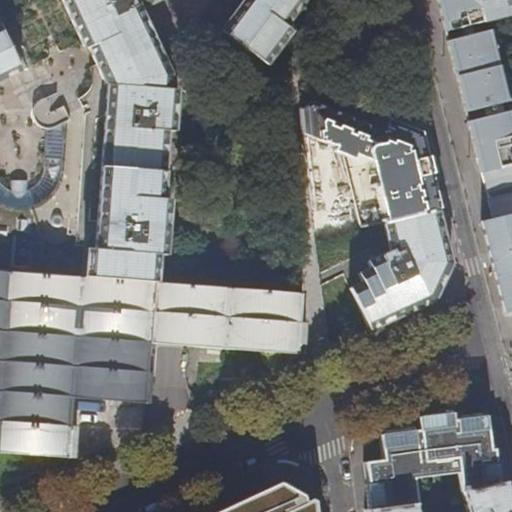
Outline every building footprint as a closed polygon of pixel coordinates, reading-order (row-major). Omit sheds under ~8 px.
[(0,0),(0,78),(20,69),(9,46),(0,28),(0,0),(59,0),(85,50),(88,48),(93,59),(105,84),(107,84),(95,249),(94,249),(92,278),(156,282),(158,255),(165,255),(169,199),(162,199),(167,131),(174,131),(178,89),(170,89),(171,74),(150,33),(139,10),(158,0),(242,0),(219,31),(264,66),(291,32),(284,27),(304,0),(0,0)] [(435,0),(446,39),(489,28),(487,21),(481,21),(446,30),(439,5),(437,0),(435,0)] [(481,21),(475,0),(437,0),(439,5),(446,30),(481,21)] [(511,0),(475,0),(481,21),(487,21),(511,14),(511,0)] [(508,99),(489,28),(446,39),(451,59),(455,73),(462,102),(464,110),(508,99)] [(25,66),(14,44),(9,46),(20,69),(25,66)] [(64,119),(52,93),(34,101),(31,106),(30,109),(30,112),(31,118),(35,123),(38,125),(44,127),(45,127),(49,127),(59,122),(64,119)] [(380,119),(320,94),(310,100),(375,128),(380,119)] [(466,120),(510,109),(508,99),(464,110),(466,120)] [(375,128),(310,100),(299,107),(309,187),(315,236),(361,227),(358,217),(344,157),(351,160),(353,168),(369,164),(374,184),(370,185),(371,189),(375,188),(381,211),(384,222),(437,212),(422,151),(418,135),(388,122),(383,131),(375,128)] [(511,108),(510,109),(466,120),(476,161),(479,173),(511,165),(511,108)] [(44,200),(47,197),(50,194),(54,186),(58,175),(59,122),(49,127),(45,127),(44,127),(43,177),(39,183),(36,186),(33,188),(27,190),(27,181),(9,181),(9,191),(7,190),(0,186),(0,204),(5,206),(15,209),(26,208),(37,204),(44,200)] [(381,211),(375,188),(371,189),(370,185),(374,184),(369,164),(353,168),(351,160),(344,157),(358,217),(381,211)] [(511,184),(511,165),(479,173),(484,192),(511,184)] [(511,194),(486,201),(491,221),(511,215),(511,194)] [(443,235),(437,212),(384,222),(389,252),(366,263),(369,269),(357,274),(361,283),(348,289),(368,331),(420,307),(434,300),(450,264),(443,235)] [(511,215),(491,221),(482,223),(494,272),(504,312),(511,310),(511,215)] [(165,283),(156,282),(92,278),(0,270),(0,453),(74,458),(77,426),(70,426),(72,398),(149,404),(151,373),(147,373),(150,343),(186,346),(199,347),(298,355),(300,324),(303,294),(301,294),(165,283)] [(196,380),(199,347),(186,346),(184,379),(196,380)] [(448,497),(497,484),(492,449),(488,449),(485,416),(451,419),(451,412),(434,415),(417,418),(418,431),(379,436),(382,461),(364,463),(365,476),(369,510),(416,504),(417,504),(414,478),(446,475),(448,497)] [(511,511),(511,505),(506,482),(497,484),(448,497),(439,499),(439,506),(462,499),(465,511),(511,511)] [(305,511),(305,500),(284,501),(284,503),(281,503),(274,484),(260,490),(261,494),(221,511),(305,511)] [(421,510),(439,506),(439,499),(420,504),(421,510)]
